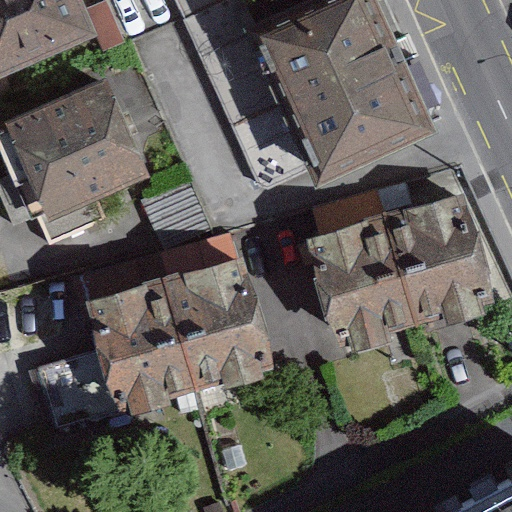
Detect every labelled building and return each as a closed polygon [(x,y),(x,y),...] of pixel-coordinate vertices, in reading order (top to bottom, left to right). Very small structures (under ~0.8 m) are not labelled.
[(0,0),(0,74),(95,33),(81,0),(0,0)] [(271,195),(327,169),(265,32),(251,0),(183,0),(192,21),(271,195)] [(430,124),(374,0),(337,0),(265,32),(327,169),(430,124)] [(138,183),(98,91),(4,132),(44,224),(99,200),(138,183)] [(192,180),(145,200),(168,252),(215,231),(192,180)] [(99,200),(44,224),(54,248),(110,223),(99,200)] [(501,304),(472,201),(395,223),(426,325),(501,304)] [(349,346),(426,325),(395,223),(320,244),(349,346)] [(268,375),(238,271),(88,314),(102,362),(118,418),(268,375)] [(54,436),(118,418),(102,362),(38,380),(54,436)] [(511,511),(511,452),(397,511),(511,511)]
